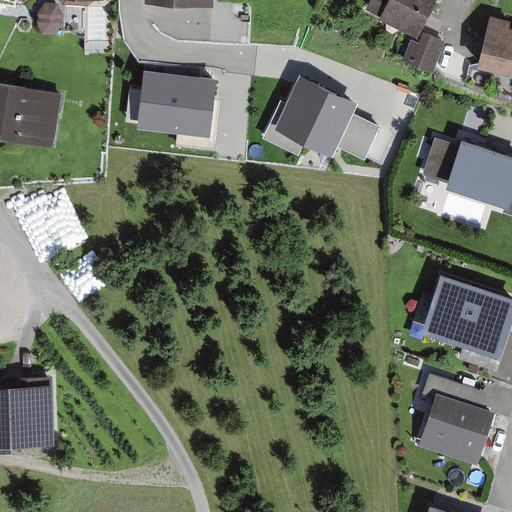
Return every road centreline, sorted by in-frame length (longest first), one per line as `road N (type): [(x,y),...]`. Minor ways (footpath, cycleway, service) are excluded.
road 1 (residential): [(0,222),(162,422),(199,501)]
road 2 (track): [(0,461),(147,478),(189,472)]
road 3 (residential): [(131,0),(142,37),(168,53),(257,61)]
